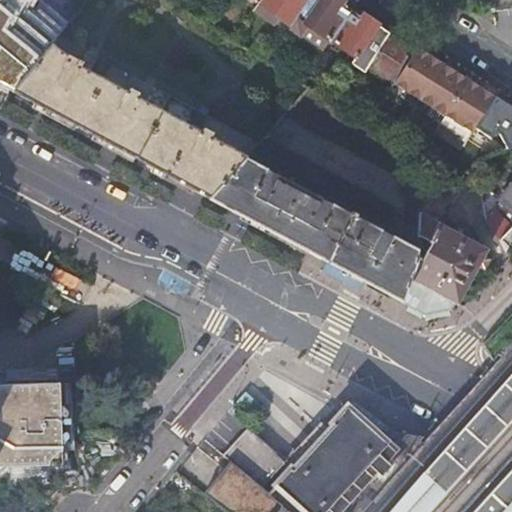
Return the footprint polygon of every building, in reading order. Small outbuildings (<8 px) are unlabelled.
[(0,0),(0,85),(12,91),(87,0),(0,0)] [(187,185),(210,197),(309,89),(267,62),(275,52),(255,39),(247,49),(168,0),(87,0),(12,91),(58,116),(172,177),(187,185)] [(310,0),(260,0),(253,11),(274,26),(280,17),(292,26),(310,0)] [(310,0),(292,26),(290,29),(303,38),(304,34),(309,27),(329,42),(330,41),(349,13),(339,6),(343,1),(341,0),(310,0)] [(359,19),(349,13),(330,41),(354,59),(360,50),(374,59),(389,36),(376,28),(377,25),(362,15),(359,19)] [(304,34),(324,49),(329,42),(309,27),(304,34)] [(409,49),(389,36),(374,59),(369,67),(389,80),(409,49)] [(442,64),(417,48),(392,84),(406,93),(401,101),(414,108),(442,64)] [(467,80),(442,64),(414,108),(426,116),(431,108),(444,117),(467,80)] [(494,97),(467,80),(444,117),(459,126),(454,134),(466,141),(475,127),(494,97)] [(402,301),(416,257),(416,249),(393,236),(389,210),(392,176),(400,163),(410,152),(367,125),(342,109),(309,89),(210,197),(273,231),(333,264),(371,284),(402,301)] [(511,107),(494,97),(475,127),(490,136),(493,129),(499,132),(507,147),(511,143),(511,107)] [(349,99),(342,109),(367,125),(373,115),(349,99)] [(459,126),(444,117),(439,124),(454,134),(459,126)] [(464,179),(426,160),(423,179),(422,188),(453,205),(466,183),(482,194),(487,187),(473,177),(467,173),(464,179)] [(511,256),(511,185),(498,200),(500,202),(497,206),(511,220),(511,228),(506,223),(495,232),(500,239),(505,248),(511,258),(511,256)] [(416,257),(402,301),(410,305),(424,313),(425,312),(448,309),(453,302),(457,304),(458,303),(487,250),(420,213),(418,237),(426,241),(426,243),(429,244),(420,258),(416,257)] [(431,511),(511,423),(511,371),(402,493),(384,511),(431,511)] [(0,383),(0,464),(59,464),(55,412),(52,380),(0,383)] [(254,399),(245,392),(228,412),(237,419),(254,399)] [(388,444),(397,434),(356,397),(347,406),(388,444)] [(278,486),(281,488),(306,511),(324,511),(331,505),(369,465),(381,476),(391,465),(379,454),(388,444),(347,406),(333,422),(335,424),(323,438),(321,440),(304,458),(300,462),(293,470),(291,468),(281,478),(276,484),(278,486)] [(270,499),(281,488),(278,486),(268,497),(260,490),(285,463),(276,455),(273,458),(245,432),(223,455),(220,458),(228,465),(201,497),(220,511),(278,511),(282,508),(270,499)] [(511,465),(469,511),(502,511),(511,502),(511,465)] [(168,482),(141,511),(169,511),(183,495),(168,482)]
